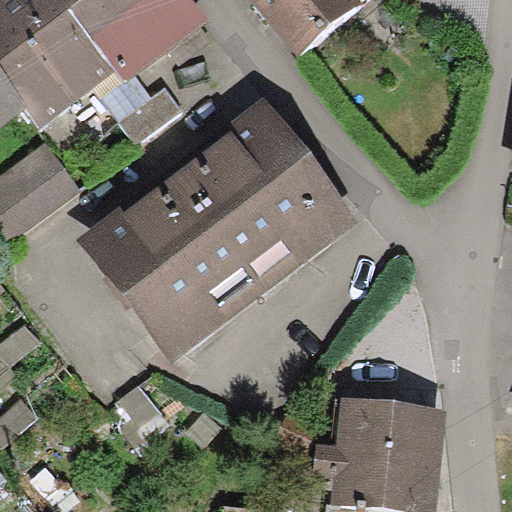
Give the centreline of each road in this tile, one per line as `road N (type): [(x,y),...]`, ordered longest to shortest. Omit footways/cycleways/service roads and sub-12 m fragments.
road 1 (residential): [(479,246),(403,221),(225,0)]
road 2 (residential): [(479,511),(469,374),(479,246)]
road 3 (residential): [(479,246),(506,0)]
